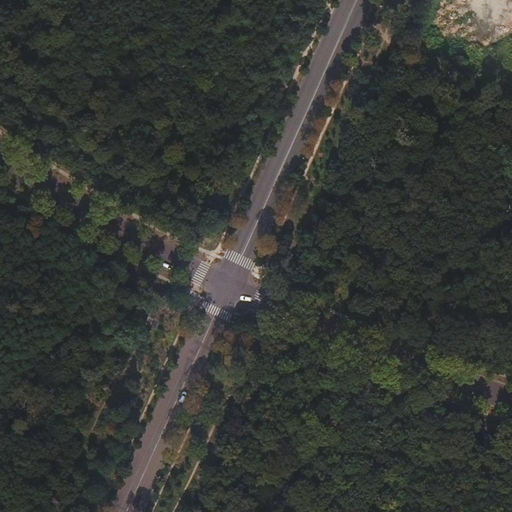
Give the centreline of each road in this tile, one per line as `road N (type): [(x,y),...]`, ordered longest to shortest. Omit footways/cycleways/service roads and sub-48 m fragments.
road 1 (secondary): [(227,286),(355,0)]
road 2 (secondary): [(511,398),(369,349),(227,286)]
road 3 (secondary): [(227,286),(105,222),(0,154)]
road 4 (secondary): [(125,511),(227,286)]
